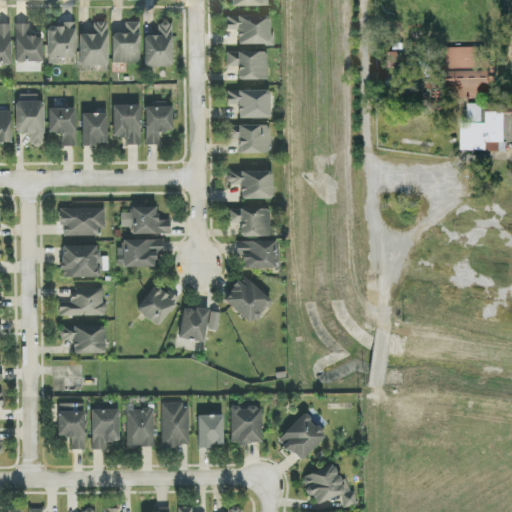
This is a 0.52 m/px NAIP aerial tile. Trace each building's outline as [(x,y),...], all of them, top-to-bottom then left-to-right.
[(238,46),(271,45),(271,16),(226,16),(227,31),(237,31),(238,46)] [(112,64),(140,63),(139,22),(125,22),(125,34),(112,34),(112,64)] [(79,35),(79,66),(107,66),(107,23),(93,23),(93,34),(79,35)] [(171,23),(159,24),(159,36),(143,36),(144,67),(172,67),(171,23)] [(0,64),(11,64),(10,24),(0,24),(0,64)] [(42,38),(29,38),(29,24),(15,24),(15,63),(43,62),(42,38)] [(58,58),(75,58),(75,25),(47,25),(47,64),(58,64),(58,58)] [(482,57),(482,45),(445,46),(445,67),(488,66),(487,57),(482,57)] [(397,49),(382,49),(382,65),(397,65),(397,49)] [(238,80),(267,81),(267,52),(227,52),(227,67),(238,67),(238,80)] [(490,95),(489,68),(446,69),(446,96),(490,95)] [(270,119),(269,90),(227,91),(227,105),(238,105),(239,119),(270,119)] [(15,102),(14,134),(30,134),(30,146),(43,146),(44,102),(36,102),(36,96),(21,95),(21,103),(15,102)] [(141,145),(140,105),(112,106),(113,138),(125,138),(125,146),(141,145)] [(172,107),(145,108),(146,146),(159,146),(159,133),(172,133),(172,107)] [(76,148),(75,109),(48,109),(49,134),(60,134),(60,148),(76,148)] [(511,140),(511,110),(486,110),(486,121),(460,121),(459,148),(505,149),(506,140),(511,140)] [(0,112),(0,143),(11,143),(11,112),(0,112)] [(107,143),(107,114),(81,114),(82,147),(96,147),(96,144),(107,143)] [(238,154),(270,153),(269,125),(230,126),(231,137),(238,136),(238,154)] [(228,172),(229,185),(241,185),(241,200),(272,199),(272,171),(228,172)] [(170,234),(170,220),(156,221),(156,206),(130,207),(130,213),(120,214),(121,227),(131,227),(132,235),(170,234)] [(61,210),(61,237),(104,236),(103,209),(61,210)] [(270,237),(269,209),(228,209),(228,223),(240,223),(240,237),(270,237)] [(155,268),(155,254),(162,254),(163,241),(123,240),(123,267),(155,268)] [(275,269),(275,241),(238,242),(238,269),(275,269)] [(99,246),(61,247),(61,278),(99,278),(99,246)] [(222,304),(254,324),(271,297),(238,277),(222,304)] [(178,300),(155,284),(136,311),(159,327),(178,300)] [(104,316),(104,289),(72,289),(72,303),(58,303),(59,317),(104,316)] [(183,308),(178,339),(204,343),(206,330),(217,332),(220,313),(183,308)] [(73,354),(105,354),(104,326),(61,327),(61,341),(73,341),(73,354)] [(57,437),(71,438),(71,450),(84,451),(85,404),(58,404),(57,437)] [(161,405),(162,449),(189,448),(188,404),(161,405)] [(230,408),(230,446),(261,445),(261,407),(230,408)] [(153,408),(126,409),(126,449),(154,448),(153,408)] [(326,435),(303,414),(278,440),(301,462),(326,435)] [(197,447),(223,447),(223,416),(198,415),(197,447)] [(357,505),(351,488),(342,490),(335,466),(302,476),(308,497),(313,496),(316,505),(339,498),(343,510),(357,505)]
